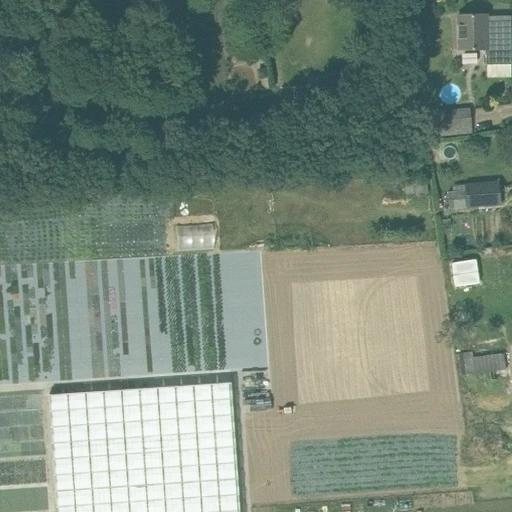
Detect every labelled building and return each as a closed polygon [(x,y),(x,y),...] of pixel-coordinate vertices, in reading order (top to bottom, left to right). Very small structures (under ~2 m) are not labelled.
[(433,0),(417,0),(410,1),(414,18),(436,13),(433,0)] [(457,16),(458,49),(485,49),(485,63),(511,63),(510,16),(486,16),(486,15),(457,16)] [(266,67),(257,69),(259,79),(268,77),(266,67)] [(438,111),(421,113),(424,138),(471,133),(469,108),(438,111)] [(427,180),(405,181),(405,194),(428,193),(427,180)] [(464,191),(447,192),(449,208),(500,204),(498,181),(464,184),(464,191)] [(511,256),(499,257),(501,281),(511,280),(511,256)] [(472,352),(459,354),(461,375),(505,370),(503,354),(472,357),(472,352)] [(222,381),(222,370),(157,373),(158,384),(222,381)] [(57,511),(238,511),(230,382),(50,394),(57,511)]
